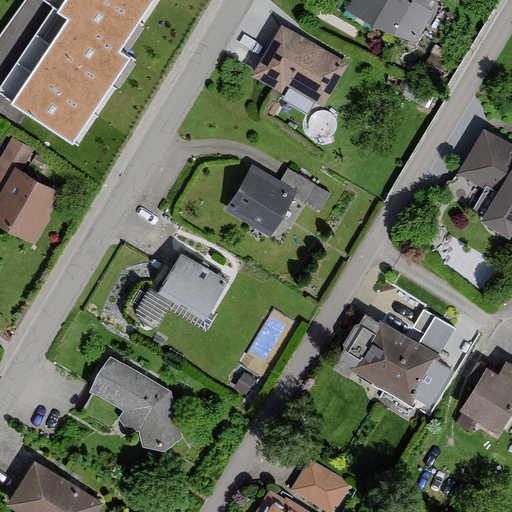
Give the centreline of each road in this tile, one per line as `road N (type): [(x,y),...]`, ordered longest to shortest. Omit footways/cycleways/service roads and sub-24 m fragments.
road 1 (residential): [(511,11),(214,511)]
road 2 (residential): [(0,399),(236,0)]
